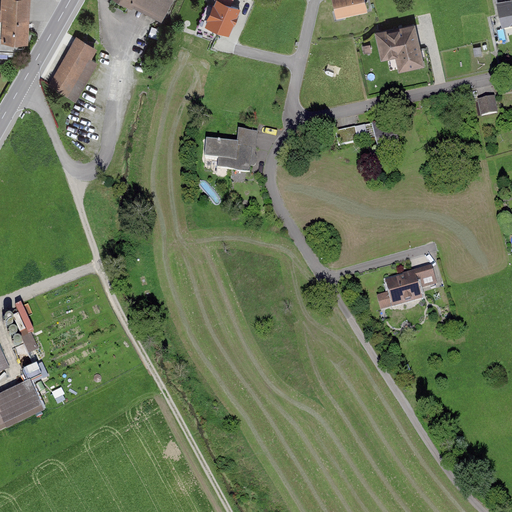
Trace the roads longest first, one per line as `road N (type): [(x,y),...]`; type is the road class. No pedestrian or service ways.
road 1 (residential): [(483,511),(325,279)]
road 2 (track): [(102,267),(232,511)]
road 3 (residential): [(300,123),(511,76)]
road 4 (residential): [(325,279),(274,193),(270,169),(300,123)]
road 5 (tertiary): [(70,0),(0,122)]
road 6 (residential): [(300,123),(294,107),(316,0)]
